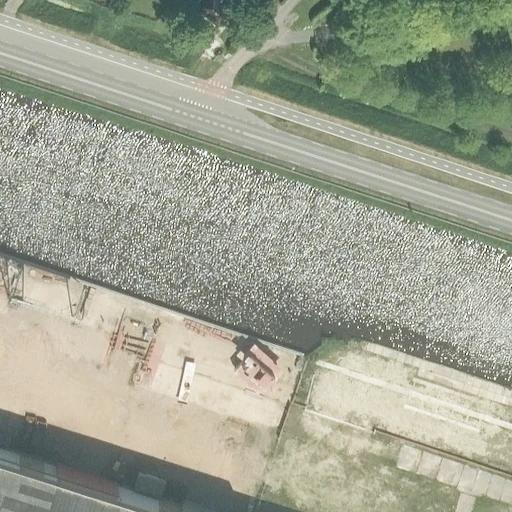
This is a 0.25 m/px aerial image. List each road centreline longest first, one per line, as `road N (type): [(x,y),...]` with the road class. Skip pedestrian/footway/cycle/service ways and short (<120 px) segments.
road 1 (secondary): [(511,219),(195,116)]
road 2 (secondary): [(195,116),(0,51)]
road 3 (unclassified): [(195,116),(289,0)]
